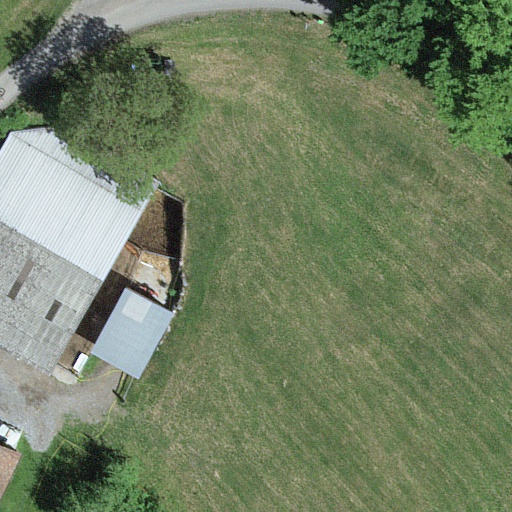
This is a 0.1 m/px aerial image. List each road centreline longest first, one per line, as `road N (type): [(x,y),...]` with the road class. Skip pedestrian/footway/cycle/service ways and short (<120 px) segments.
road 1 (unclassified): [(279,0),(336,3),(445,35),(511,94)]
road 2 (unclassified): [(61,39),(121,4),(199,0)]
